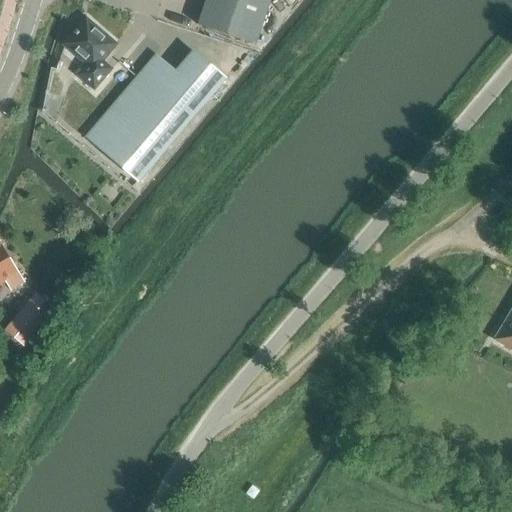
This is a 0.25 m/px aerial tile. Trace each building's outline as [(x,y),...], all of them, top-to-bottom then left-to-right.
[(206,0),(198,26),(256,45),(270,0),(206,0)] [(102,61),(115,45),(86,20),(65,45),(87,64),(77,76),(94,90),(112,69),(102,61)] [(137,183),(225,79),(192,51),(174,72),(154,56),(84,138),(137,183)] [(1,244),(0,244),(0,288),(6,285),(10,293),(26,283),(1,244)] [(35,295),(8,333),(30,349),(58,312),(35,295)] [(511,310),(494,341),(511,351),(511,310)]
